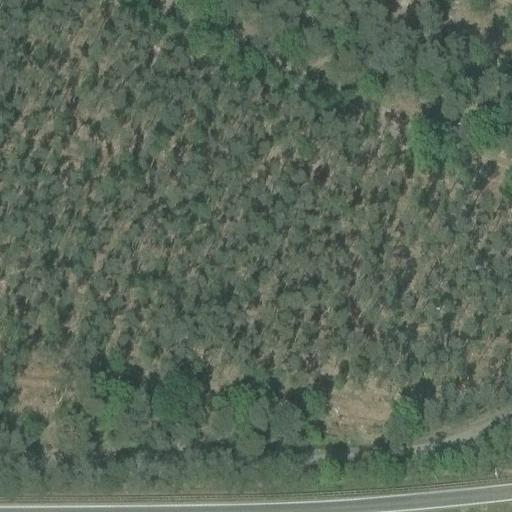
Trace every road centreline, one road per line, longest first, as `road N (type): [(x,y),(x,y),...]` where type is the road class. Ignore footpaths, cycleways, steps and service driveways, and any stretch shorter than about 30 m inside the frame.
road 1 (unclassified): [(511,407),(448,440),(364,461),(0,458)]
road 2 (track): [(511,188),(332,116),(86,0)]
road 3 (motorway): [(511,493),(284,511)]
